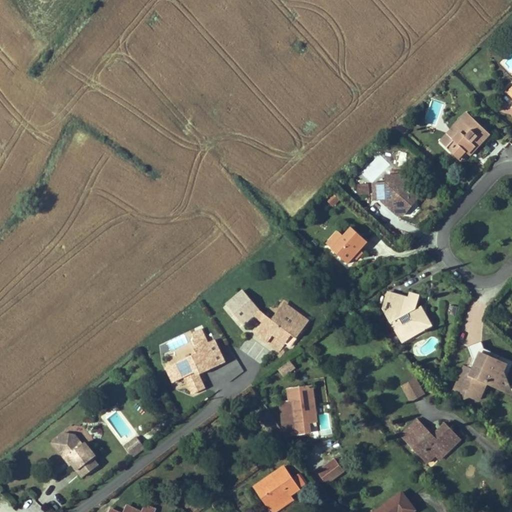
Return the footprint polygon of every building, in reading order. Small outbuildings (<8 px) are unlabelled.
[(483,141),(490,134),(467,112),(440,141),(459,159),(466,151),(468,154),(475,146),(477,148),(483,141)] [(486,143),(493,136),(490,134),(483,141),(486,143)] [(470,156),(477,148),(475,146),(468,154),(470,156)] [(461,161),(468,154),(466,151),(459,159),(461,161)] [(409,190),(408,184),(408,174),(397,175),(397,172),(390,172),(391,175),(387,175),(388,183),(373,183),(374,199),(384,199),(384,193),(392,192),(392,197),(389,197),(389,207),(398,207),(405,213),(413,204),(412,190),(409,190)] [(369,193),(369,184),(358,185),(359,194),(369,193)] [(417,199),(416,191),(408,184),(409,190),(412,190),(413,204),(417,199)] [(389,207),(389,197),(392,197),(392,192),(384,193),(384,199),(384,203),(389,207)] [(405,213),(398,207),(389,207),(398,215),(403,215),(405,213)] [(360,250),(368,242),(352,227),(344,236),(332,249),(348,264),(354,257),(360,250)] [(332,249),(344,236),(338,231),(327,244),(332,249)] [(357,259),(363,252),(360,250),(354,257),(357,259)] [(242,291),(227,304),(230,307),(230,308),(243,324),(255,315),(263,322),(255,333),(280,351),(286,343),(291,346),(309,321),(292,309),(286,318),(280,314),(277,312),(272,320),(246,294),(245,294),(242,291)] [(424,314),(420,307),(416,309),(420,296),(409,293),(408,298),(399,296),(399,298),(392,296),(393,294),(387,292),(383,309),(395,330),(400,328),(404,336),(411,332),(413,332),(428,324),(423,317),(424,314)] [(280,314),(286,318),(292,309),(286,304),(280,314)] [(402,342),(431,326),(424,314),(423,317),(428,324),(413,332),(411,332),(404,336),(400,328),(395,330),(402,342)] [(197,371),(201,369),(203,373),(225,362),(215,340),(166,366),(174,382),(185,377),(194,394),(205,389),(199,375),(197,371)] [(506,380),(511,366),(511,360),(484,348),(482,341),(468,346),(472,359),(477,361),(474,368),(469,365),(465,367),(455,389),(463,393),(465,398),(470,396),(479,400),(487,383),(499,388),(502,381),(506,380)] [(294,368),(290,362),(280,370),(285,376),(294,368)] [(424,394),(414,376),(401,382),(412,401),(424,394)] [(511,393),(506,380),(502,381),(499,388),(511,393)] [(316,421),(312,386),(288,389),(290,401),(279,402),(283,431),(285,434),(294,433),(294,431),(297,431),(297,433),(310,432),(308,422),(316,421)] [(320,433),(330,432),(330,414),(319,414),(320,433)] [(419,435),(426,428),(418,419),(411,427),(419,435)] [(456,444),(451,440),(457,434),(446,423),(433,435),(426,428),(419,435),(411,427),(401,436),(410,445),(412,443),(418,449),(416,452),(427,463),(435,455),(444,447),(448,451),(456,444)] [(56,446),(64,440),(65,433),(53,442),(56,446)] [(89,452),(92,450),(86,442),(83,444),(79,447),(74,441),(75,434),(66,433),(65,433),(64,440),(56,446),(65,459),(67,457),(73,464),(83,477),(99,465),(94,458),(89,452)] [(83,444),(75,434),(74,441),(79,447),(83,444)] [(461,439),(457,434),(451,440),(456,444),(461,439)] [(128,450),(140,441),(137,437),(125,446),(128,450)] [(145,448),(140,441),(128,450),(133,457),(145,448)] [(418,449),(412,443),(410,445),(416,452),(418,449)] [(439,460),(448,451),(444,447),(435,455),(439,460)] [(344,471),(335,460),(319,472),(327,483),(344,471)] [(293,480),(284,467),(255,486),(271,509),(280,503),(283,507),(293,499),(290,495),(300,489),(293,480)] [(306,485),(299,475),(293,480),(300,489),(306,485)] [(412,511),(415,510),(402,492),(375,511),(412,511)] [(272,511),(274,511),(283,507),(280,503),(271,509),(272,511)]
